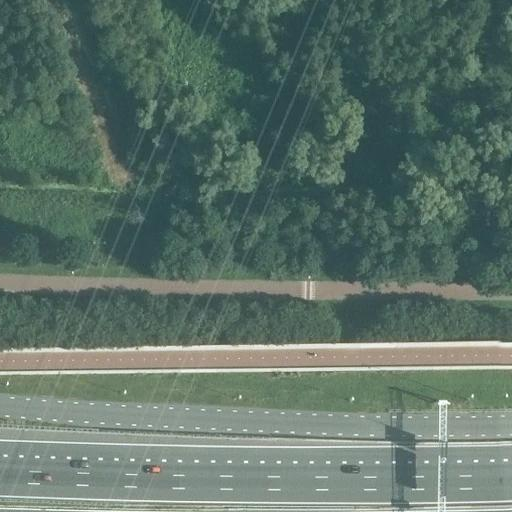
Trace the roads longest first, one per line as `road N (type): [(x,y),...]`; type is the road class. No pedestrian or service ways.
road 1 (unclassified): [(0,406),(287,426),(511,427)]
road 2 (unclassified): [(511,291),(0,284)]
road 3 (motorway): [(511,475),(0,469)]
road 4 (track): [(273,53),(377,108),(511,87)]
